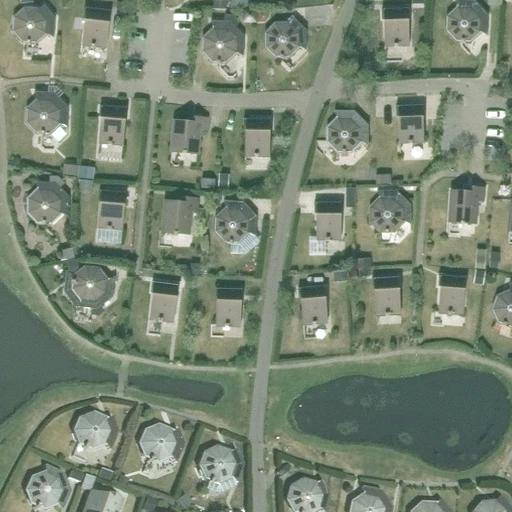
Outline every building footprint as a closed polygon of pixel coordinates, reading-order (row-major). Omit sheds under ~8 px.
[(487,17),(474,2),(454,1),(454,2),(455,2),(457,9),(447,18),(446,31),(456,41),(460,41),(460,44),(464,44),(464,41),(469,42),(478,33),(485,36),(486,36),(487,17)] [(53,39),(54,19),(44,6),(37,11),(24,10),(14,19),(13,32),(22,42),(26,43),(26,45),(30,45),(30,43),(35,43),(45,35),(51,38),(51,39),(53,39)] [(106,49),(110,12),(83,9),(82,20),(84,20),(81,46),(90,47),(90,49),(94,49),(94,48),(106,49)] [(396,47),(408,47),(407,9),(380,10),(381,21),(383,21),(384,47),(393,47),(393,48),(396,48),(396,47)] [(246,12),(244,16),(246,21),(251,21),(253,16),(251,12),(246,12)] [(267,13),(257,13),(258,23),(263,22),(267,18),(267,13)] [(306,32),(292,17),(272,17),(272,18),(273,18),(275,25),(266,34),(266,48),(275,57),(280,57),(280,60),(284,60),(284,57),(288,57),(298,48),(304,51),(306,51),(306,32)] [(243,37),(230,23),(210,22),(210,23),(213,30),(203,39),(203,53),(212,62),(216,62),(216,65),(220,65),(220,62),(225,63),(234,53),(241,57),(242,57),(243,37)] [(67,108),(54,94),(34,93),(34,94),(35,94),(37,101),(27,110),(27,123),(36,133),(41,133),(40,136),(45,136),(45,133),(49,133),(59,124),(65,128),(67,128),(67,108)] [(411,144),(423,143),(421,106),(395,107),(395,118),(397,118),(398,144),(408,144),(408,145),(411,145),(411,144)] [(122,146),(125,109),(99,107),(98,118),(100,118),(98,144),(107,145),(107,146),(111,147),(111,145),(122,146)] [(368,126),(354,112),(334,112),(334,113),(337,120),(328,129),(328,143),(337,152),(342,152),(342,154),(346,154),(346,152),(350,152),(360,142),(366,145),(366,146),(368,146),(368,126)] [(205,133),(207,119),(195,118),(195,123),(174,122),(171,152),(179,153),(179,154),(185,155),(185,154),(196,155),(199,132),(205,133)] [(269,158),(269,120),(243,120),(243,131),(245,131),(244,157),(253,157),(253,159),(257,159),(257,157),(269,158)] [(69,198),(55,184),(35,183),(35,184),(36,184),(38,191),(28,200),(28,213),(37,223),(42,223),(42,226),(46,226),(46,223),(50,224),(60,214),(66,218),(68,218),(69,198)] [(483,202),(484,189),(472,188),(472,193),(450,192),(448,223),(457,223),(456,225),(462,225),(463,224),(474,225),(476,202),(483,202)] [(121,231),(125,194),(98,192),(97,202),(100,202),(97,229),(106,230),(106,231),(109,232),(109,230),(121,231)] [(410,226),(410,206),(396,192),(376,192),(376,193),(379,200),(370,210),(370,223),(380,232),(384,232),(384,235),(388,234),(388,232),(393,232),(402,222),(409,225),(409,226),(410,226)] [(216,208),(217,197),(210,196),(209,207),(216,208)] [(196,213),(198,200),(186,199),(186,204),(165,202),(162,233),(170,233),(170,235),(176,235),(176,234),(188,235),(190,212),(196,213)] [(256,217),(243,203),(223,201),(223,203),(226,210),(216,219),(215,232),(224,242),(229,242),(229,244),(233,245),(233,242),(237,242),(247,233),(254,237),(255,237),(256,217)] [(328,241),(340,241),(340,204),(313,204),(313,214),(315,214),(316,241),(325,241),(325,242),(328,242),(328,241)] [(68,274),(76,273),(75,260),(67,261),(68,274)] [(106,280),(98,270),(85,268),(74,277),(73,281),(71,281),(71,285),(73,285),(72,290),(81,300),(77,306),(76,306),(76,308),(96,310),(112,298),(114,279),(113,278),(113,279),(106,280)] [(462,316),(465,279),(438,277),(438,287),(440,287),(438,314),(447,315),(447,316),(450,316),(450,315),(462,316)] [(388,316),(400,315),(397,278),(371,280),(371,290),(374,290),(375,317),(384,316),(384,318),(388,317),(388,316)] [(173,323),(177,286),(151,283),(150,294),(152,294),(149,320),(158,321),(158,323),(161,323),(161,322),(173,323)] [(511,284),(509,283),(508,285),(509,285),(509,292),(497,298),(492,311),(498,323),(503,324),(502,326),(506,328),(507,325),(511,327),(511,326),(511,284)] [(315,325),(327,324),(323,287),(297,289),(298,300),(300,300),(302,326),(312,325),(312,327),(315,326),(315,325)] [(228,329),(239,328),(237,291),(210,293),(211,303),(213,303),(215,330),(224,329),(224,330),(228,330),(228,329)] [(109,417),(102,420),(90,414),(77,419),(72,432),(77,444),(81,446),(80,448),(84,450),(85,448),(89,449),(101,444),(106,450),(107,451),(115,433),(109,417)] [(175,429),(167,432),(155,427),(143,432),(138,444),(142,457),(147,459),(146,461),(149,463),(150,460),(154,462),(167,457),(172,463),(171,463),(173,464),(181,445),(175,429)] [(233,450),(226,453),(214,449),(202,454),(197,467),(203,479),(207,480),(206,483),(210,484),(211,482),(215,483),(227,478),(232,483),(233,484),(240,465),(233,450)] [(67,492),(60,473),(42,465),(41,466),(42,467),(41,474),(29,479),(24,491),(29,504),(33,505),(32,508),(36,509),(37,507),(41,509),(53,504),(58,509),(58,510),(59,510),(67,492)] [(322,511),(327,495),(319,480),(312,484),(300,481),(288,488),(284,501),(290,511),(309,511),(315,509),(319,511),(322,511)] [(388,511),(390,508),(379,491),(359,487),(359,489),(361,496),(350,504),(348,511),(388,511)] [(108,500),(101,498),(88,493),(81,511),(108,511),(110,509),(116,511),(121,499),(110,495),(108,500)] [(509,511),(509,508),(497,497),(491,503),(478,504),(471,511),(509,511)] [(448,511),(438,500),(431,505),(418,504),(410,511),(448,511)]
